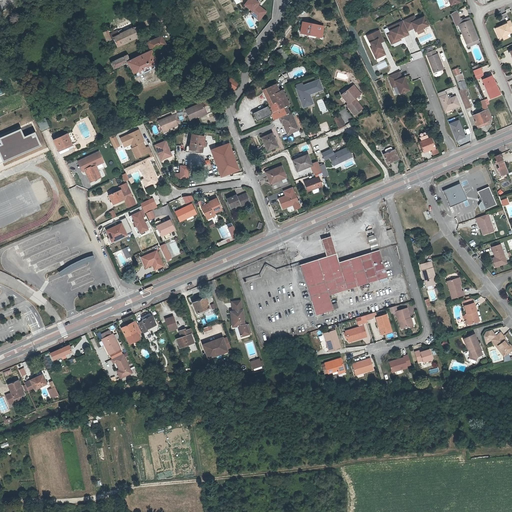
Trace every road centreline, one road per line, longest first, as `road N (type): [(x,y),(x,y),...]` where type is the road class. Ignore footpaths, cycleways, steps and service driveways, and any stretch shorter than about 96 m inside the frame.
road 1 (track): [(0,500),(78,499),(511,446)]
road 2 (residential): [(387,191),(427,328),(421,339),(374,352)]
road 3 (residential): [(253,181),(232,128),(232,105),(279,0)]
road 4 (primary): [(276,239),(126,304)]
road 5 (residential): [(422,176),(444,228),(488,285)]
road 6 (unclassified): [(73,189),(126,304)]
road 7 (primary): [(387,191),(276,239)]
